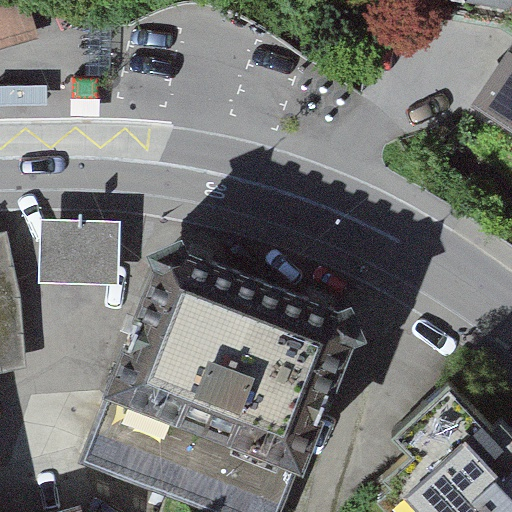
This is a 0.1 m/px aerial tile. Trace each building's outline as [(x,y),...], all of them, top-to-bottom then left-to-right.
[(0,0),(0,37),(30,29),(21,0),(0,0)] [(511,45),(471,106),(511,128),(511,45)] [(39,211),(38,277),(119,278),(121,212),(39,211)] [(0,375),(24,371),(21,296),(8,241),(0,242),(0,375)] [(170,257),(131,272),(143,296),(106,390),(128,399),(269,456),(294,495),(340,370),(355,363),(339,328),(326,332),(176,271),(170,257)] [(414,450),(386,486),(408,511),(511,511),(511,455),(446,384),(393,419),(414,450)]
